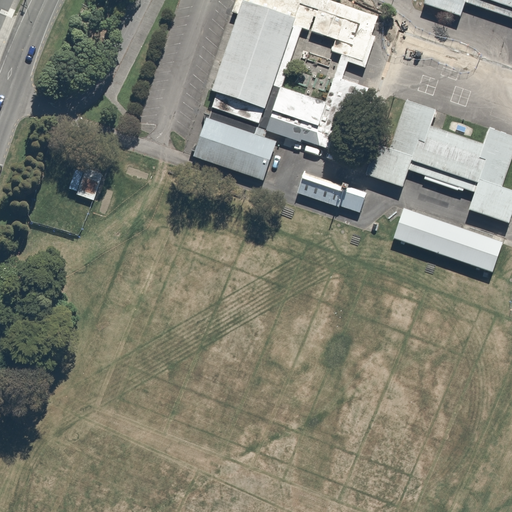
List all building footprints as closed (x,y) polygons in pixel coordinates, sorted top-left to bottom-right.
[(239,13),(205,113),(347,161),(372,87),(333,74),(324,100),(281,86),(301,28),(332,39),(328,50),(363,62),(378,17),(328,0),(235,0),(232,11),(239,13)] [(511,0),(421,0),(420,4),(457,16),(461,2),(511,21),(511,58),(510,65),(511,65),(511,0)] [(425,127),(429,111),(399,101),(384,148),(369,143),(358,174),(395,186),(401,170),(467,191),(461,209),(502,223),(511,196),(511,192),(496,187),(511,138),(482,129),(476,144),(425,127)] [(259,182),(273,143),(198,118),(185,156),(259,182)] [(93,202),(103,170),(85,165),(75,196),(93,202)] [(352,213),(359,193),(295,172),(289,192),(352,213)] [(396,209),(386,238),(484,273),(495,243),(396,209)]
